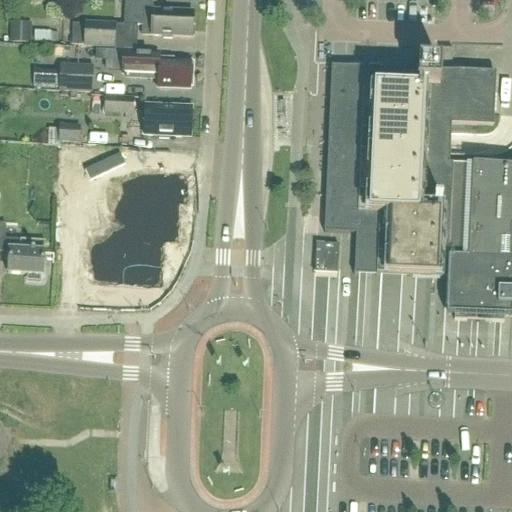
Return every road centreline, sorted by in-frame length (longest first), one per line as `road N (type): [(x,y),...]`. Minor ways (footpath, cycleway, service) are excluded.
road 1 (secondary): [(239,221),(248,0)]
road 2 (residential): [(214,0),(203,203)]
road 3 (tertiary): [(280,419),(315,388),(395,373)]
road 4 (secondary): [(177,379),(175,482),(185,504)]
road 5 (tertiary): [(184,347),(85,348),(60,358)]
road 6 (tertiary): [(60,358),(83,369),(177,379)]
